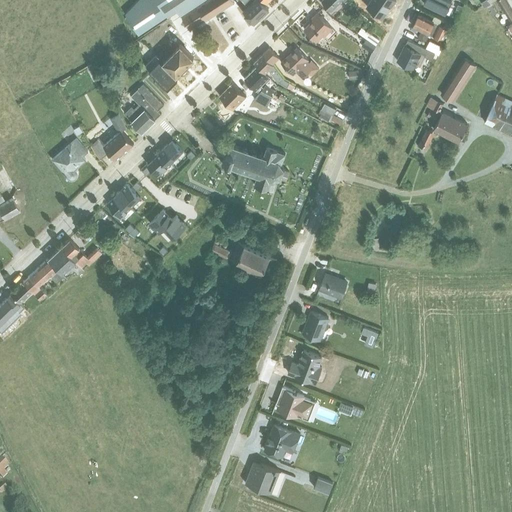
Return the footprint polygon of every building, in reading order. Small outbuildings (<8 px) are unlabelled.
[(137,0),(126,12),(128,16),(139,33),(168,15),(173,12),(178,9),(191,29),(234,0),(137,0)] [(242,0),(247,5),(245,8),(242,10),(251,19),(254,22),(259,17),(260,17),(261,16),(261,15),(263,14),(270,8),(261,0),(242,0)] [(322,0),(332,10),(341,0),(343,0),(345,2),(346,0),(322,0)] [(347,0),(346,2),(350,6),(348,8),(370,27),(374,22),(347,0)] [(425,0),(424,3),(445,13),(452,0),(450,0),(425,0)] [(511,6),(508,0),(494,0),(499,8),(503,6),(505,10),(506,10),(511,19),(511,6)] [(314,19),(304,28),(317,41),(323,35),(324,36),(333,27),(317,12),(312,17),(314,19)] [(413,25),(413,26),(421,30),(418,37),(425,40),(428,34),(443,42),(449,28),(419,14),(418,15),(421,16),(416,26),(413,25)] [(170,21),(166,25),(173,32),(177,29),(170,21)] [(361,28),(358,33),(376,44),(379,39),(361,28)] [(149,33),(139,39),(143,45),(153,39),(149,33)] [(164,34),(158,39),(164,45),(161,46),(168,54),(181,43),(173,35),(168,39),(164,34)] [(408,38),(405,44),(426,54),(425,56),(435,60),(438,53),(428,48),(408,38)] [(366,39),(362,45),(372,51),(376,45),(366,39)] [(153,48),(143,58),(155,80),(169,66),(177,74),(194,57),(181,43),(163,59),(153,48)] [(405,44),(397,60),(413,68),(416,63),(420,65),(425,56),(426,54),(405,44)] [(269,47),(263,53),(273,64),(279,57),(269,47)] [(288,55),(281,61),(293,74),(296,71),(302,77),(307,72),(312,75),(319,67),(312,59),(310,61),(308,59),(309,59),(299,47),(298,48),(290,56),(288,55)] [(263,53),(254,61),(258,64),(265,72),(269,69),(278,82),(279,81),(292,88),(294,84),(289,81),(285,79),(273,64),(263,53)] [(464,56),(442,93),(453,101),(476,64),(464,56)] [(91,63),(87,66),(95,80),(96,79),(98,83),(101,82),(91,63)] [(258,64),(245,77),(259,92),(262,89),(273,95),(276,89),(266,84),(264,87),(261,84),(269,76),(265,72),(258,64)] [(359,69),(349,70),(350,79),(360,78),(359,69)] [(222,92),(220,95),(233,108),(247,95),(233,81),(222,92)] [(131,105),(124,112),(143,131),(162,112),(161,112),(158,109),(164,104),(143,82),(131,94),(139,103),(134,108),(131,105)] [(259,92),(254,98),(267,105),(271,99),(276,101),(278,97),(273,95),(262,89),(259,92)] [(511,99),(498,93),(484,122),(511,134),(511,99)] [(431,96),(426,104),(434,108),(438,100),(431,96)] [(438,100),(434,108),(440,111),(444,103),(438,100)] [(325,102),(321,109),(333,115),(336,108),(325,102)] [(321,113),(319,117),(328,121),(328,120),(332,123),(333,121),(341,125),(343,120),(333,115),(321,109),(321,108),(319,113),(321,113)] [(430,109),(427,115),(435,119),(439,113),(430,109)] [(443,110),(433,129),(438,131),(458,142),(460,138),(465,140),(469,132),(464,130),(468,123),(443,110)] [(99,138),(91,145),(101,159),(110,151),(117,159),(134,143),(122,129),(127,126),(119,113),(111,118),(118,131),(104,144),(99,138)] [(79,122),(73,126),(77,134),(83,131),(79,122)] [(426,127),(418,144),(427,148),(435,132),(426,127)] [(72,141),(52,158),(69,176),(69,177),(70,177),(71,178),(72,178),(73,178),(74,178),(75,177),(76,177),(76,176),(77,176),(77,175),(78,174),(78,173),(78,172),(78,171),(77,170),(77,169),(76,169),(76,168),(75,168),(86,158),(83,155),(88,151),(77,138),(72,141)] [(160,152),(171,163),(184,150),(173,139),(160,151),(160,152)] [(229,143),(222,163),(258,175),(255,184),(274,190),(277,179),(282,177),(287,179),(290,169),(285,168),(282,164),(286,153),(267,147),(264,155),(229,143)] [(171,163),(160,152),(148,163),(159,175),(171,163)] [(117,193),(131,206),(141,196),(127,182),(117,192),(117,193)] [(0,220),(19,209),(12,196),(5,200),(0,191),(0,220)] [(131,206),(117,193),(108,202),(121,216),(131,206)] [(115,223),(107,225),(109,233),(117,231),(115,223)] [(82,226),(78,230),(87,240),(91,236),(82,226)] [(61,245),(75,260),(83,269),(84,269),(82,266),(86,262),(89,264),(102,252),(96,247),(87,256),(69,238),(61,245)] [(214,243),(212,249),(269,276),(277,259),(239,240),(234,249),(231,248),(230,250),(214,243)] [(48,258),(62,273),(75,260),(61,245),(48,258)] [(29,275),(39,285),(50,275),(57,282),(65,276),(62,273),(48,258),(29,275)] [(325,273),(319,289),(342,298),(348,282),(325,273)] [(10,293),(19,302),(20,303),(32,291),(40,299),(46,293),(39,285),(29,275),(10,293)] [(369,282),(367,292),(375,293),(377,283),(369,282)] [(0,303),(17,321),(18,320),(21,322),(25,318),(15,307),(19,302),(10,293),(9,294),(0,303)] [(0,327),(4,323),(6,325),(9,322),(15,328),(20,323),(17,321),(0,303),(0,327)] [(311,311),(302,333),(321,340),(326,329),(328,328),(329,327),(329,325),(329,324),(328,323),(330,318),(311,311)] [(364,326),(362,332),(368,334),(365,343),(374,346),(379,331),(364,326)] [(282,388),(278,399),(282,400),(278,409),(298,417),(299,416),(309,420),(316,401),(307,398),(308,396),(283,386),(282,388)] [(342,402),(339,410),(351,414),(353,407),(342,402)] [(268,441),(265,449),(283,456),(286,449),(293,452),(300,433),(275,423),(270,436),(269,436),(267,440),(268,441)] [(341,444),(339,450),(346,453),(349,447),(341,444)] [(1,457),(0,457),(0,475),(3,478),(7,473),(4,469),(9,465),(1,457)] [(254,460),(250,469),(257,472),(261,463),(254,460)] [(250,469),(245,483),(272,493),(280,470),(261,463),(257,472),(250,469)] [(318,476),(314,487),(329,492),(333,482),(318,476)]
